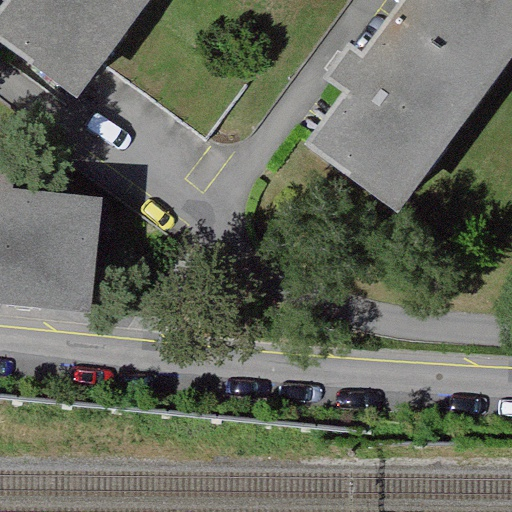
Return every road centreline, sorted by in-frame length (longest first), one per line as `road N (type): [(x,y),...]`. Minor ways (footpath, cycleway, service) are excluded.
road 1 (residential): [(0,94),(223,261),(354,322),(511,337)]
road 2 (residential): [(0,338),(511,379)]
